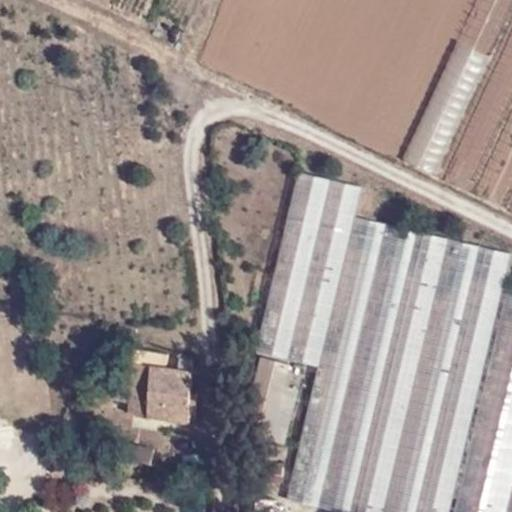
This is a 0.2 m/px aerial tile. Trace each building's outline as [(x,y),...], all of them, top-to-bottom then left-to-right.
[(359,511),(447,511),(508,248),(354,210),(361,181),(297,166),(255,345),(317,359),(285,494),(359,511)] [(511,511),(511,293),(503,291),(451,511),(511,511)] [(159,369),(161,355),(127,349),(126,363),(123,413),(141,416),(142,388),(144,366),(159,369)] [(287,363),(260,357),(245,419),(259,423),(257,435),(285,443),(296,400),(280,395),(283,380),(289,382),(292,370),(286,368),(287,363)] [(164,392),(164,419),(183,422),(185,373),(185,360),(173,358),(171,371),(159,369),(144,366),(142,388),(164,392)] [(164,392),(142,388),(141,416),(164,419),(164,392)] [(154,442),(117,432),(113,448),(149,458),(154,442)] [(281,476),(281,461),(266,460),(266,475),(281,476)]
